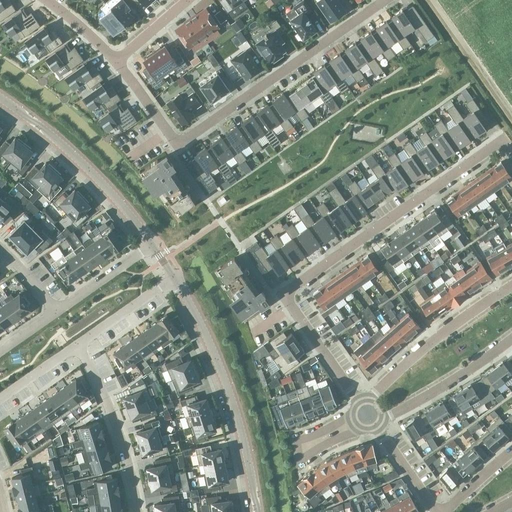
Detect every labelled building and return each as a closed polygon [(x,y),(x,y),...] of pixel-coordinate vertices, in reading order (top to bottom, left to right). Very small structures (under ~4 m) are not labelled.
[(0,0),(0,19),(1,20),(15,10),(8,0),(2,0),(2,1),(1,0),(0,0)] [(129,7),(122,0),(108,0),(105,3),(123,25),(125,26),(130,21),(129,20),(133,17),(126,9),(129,7)] [(241,0),(224,0),(220,3),(227,13),(243,2),(241,0)] [(268,0),(264,3),(268,8),(274,4),(270,0),(268,0)] [(302,0),(293,7),(297,14),(289,20),(298,33),(296,34),(300,39),(302,38),(303,39),(316,30),(305,14),(311,10),(303,0),(302,0)] [(318,0),(317,1),(330,20),(334,17),(335,18),(337,19),(341,16),(341,14),(340,13),(344,10),(337,0),(318,0)] [(113,34),(123,25),(105,3),(99,8),(105,14),(100,18),(113,34)] [(393,20),(404,35),(416,27),(426,41),(434,35),(413,6),(404,12),(402,10),(391,18),(393,20)] [(1,24),(10,36),(22,27),(27,34),(40,25),(31,13),(26,17),(21,9),(1,24)] [(193,23),(203,37),(218,27),(206,9),(196,16),(198,19),(193,23)] [(220,11),(214,15),(221,24),(226,20),(220,11)] [(230,24),(236,32),(245,26),(239,18),(230,24)] [(284,31),(276,20),(267,26),(269,28),(264,32),(265,34),(264,35),(265,37),(256,43),(259,47),(257,48),(261,55),(263,54),(268,61),(272,58),(273,60),(281,54),(280,53),(284,50),(279,43),(283,41),(279,35),(284,31)] [(393,20),(386,25),(384,22),(375,28),(377,31),(378,30),(389,46),(397,40),(403,49),(411,44),(404,35),(393,20)] [(203,37),(193,23),(187,26),(185,23),(181,26),(182,27),(177,30),(176,29),(175,30),(188,48),(203,37)] [(33,52),(44,44),(50,51),(62,42),(54,30),(49,33),(44,26),(24,40),(33,52)] [(378,30),(377,31),(370,36),(368,33),(360,39),(362,42),(362,41),(373,57),(381,51),(387,60),(395,55),(389,46),(378,30)] [(241,32),(236,35),(241,43),(246,39),(241,32)] [(362,41),(362,42),(355,47),(353,44),(344,50),(346,53),(347,52),(358,68),(366,62),(375,76),(383,71),(373,57),(362,41)] [(64,45),(45,58),(53,70),(65,62),(70,69),(83,60),(74,47),(69,51),(64,45)] [(159,47),(152,52),(167,72),(172,68),(176,73),(187,65),(175,48),(169,52),(164,46),(160,48),(159,47)] [(231,60),(230,59),(235,67),(236,66),(246,79),(259,70),(245,51),(231,60)] [(161,76),(167,72),(152,52),(146,56),(147,58),(143,61),(148,67),(142,71),(154,89),(165,81),(161,76)] [(347,52),(346,53),(339,58),(337,55),(329,61),(330,64),(331,63),(342,79),(350,73),(359,87),(367,81),(358,68),(347,52)] [(206,57),(213,67),(218,63),(211,54),(206,57)] [(201,61),(197,56),(189,61),(193,66),(201,61)] [(331,63),(330,64),(323,68),(322,66),(313,72),(318,79),(318,78),(326,90),(334,84),(341,93),(348,88),(342,79),(331,63)] [(84,64),(65,77),(73,89),(84,81),(90,88),(103,79),(94,66),(88,70),(84,64)] [(218,76),(212,80),(210,78),(206,81),(207,84),(201,88),(211,101),(228,90),(218,76)] [(187,83),(183,77),(176,82),(181,88),(187,83)] [(318,78),(318,79),(312,82),(310,80),(301,87),(310,101),(319,95),(325,104),(332,99),(333,99),(326,90),(318,78)] [(101,84),(82,97),(90,109),(102,101),(107,108),(120,99),(111,87),(106,91),(101,84)] [(179,94),(166,103),(172,111),(175,117),(176,117),(181,125),(194,116),(191,111),(200,105),(192,93),(194,91),(190,86),(179,94)] [(293,96),(287,100),(295,112),(301,121),(308,116),(302,106),(310,101),(301,87),(291,93),(293,96)] [(276,101),(269,107),(268,107),(279,123),(289,137),(297,132),(287,117),(295,112),(287,100),(283,93),(274,99),(276,101)] [(474,134),(473,134),(475,137),(483,131),(482,128),(489,123),(469,94),(464,98),(467,102),(465,104),(471,113),(463,118),(474,134)] [(325,104),(327,107),(332,113),(339,109),(334,102),(332,99),(325,104)] [(260,112),(253,117),(253,118),(263,133),(273,147),(281,142),(271,128),(279,123),(268,107),(269,107),(267,104),(259,110),(260,112)] [(458,145),(459,148),(468,142),(466,139),(473,134),(474,134),(463,118),(453,104),(446,110),(455,124),(447,129),(458,145)] [(117,106),(99,119),(107,130),(118,122),(123,130),(136,121),(128,108),(122,112),(117,106)] [(245,123),(238,128),(237,129),(248,144),(254,153),(262,148),(255,139),(263,133),(253,118),(253,117),(251,115),(243,121),(245,123)] [(440,134),(432,140),(443,156),(442,156),(444,158),(452,153),(450,150),(458,145),(447,129),(441,120),(433,125),(440,134)] [(305,126),(308,130),(313,127),(310,122),(305,126)] [(221,140),(232,155),(239,164),(244,160),(246,159),(240,150),(248,144),(237,129),(238,128),(236,126),(227,132),(229,134),(222,139),(221,140)] [(424,145),(416,151),(427,166),(426,167),(428,169),(436,164),(435,161),(442,156),(443,156),(432,140),(422,126),(414,131),(424,145)] [(396,137),(400,142),(406,137),(403,132),(396,137)] [(214,145),(206,150),(206,151),(217,166),(223,175),(231,170),(224,161),(232,155),(221,140),(222,139),(220,137),(212,143),(214,145)] [(10,162),(24,143),(18,139),(17,140),(15,138),(9,145),(4,142),(0,146),(0,157),(2,156),(10,162)] [(409,156),(401,162),(412,177),(411,178),(413,180),(421,174),(419,172),(426,167),(427,166),(416,151),(410,142),(402,147),(409,156)] [(24,143),(10,162),(18,169),(16,171),(22,175),(29,165),(25,161),(32,151),(30,149),(31,148),(24,143)] [(206,151),(206,150),(205,148),(196,153),(198,156),(190,161),(207,186),(214,182),(215,181),(209,172),(217,166),(206,151)] [(393,167),(385,173),(393,184),(392,185),(397,191),(405,185),(404,183),(411,178),(412,177),(401,162),(394,153),(387,158),(393,167)] [(364,159),(369,166),(377,161),(372,154),(371,154),(364,159)] [(181,212),(195,202),(186,190),(184,192),(168,170),(176,164),(176,163),(173,165),(166,155),(158,161),(157,159),(143,169),(146,174),(143,176),(148,184),(149,184),(149,183),(151,182),(155,189),(159,186),(162,190),(158,193),(163,200),(167,198),(170,202),(169,202),(174,210),(178,207),(181,212)] [(244,160),(239,164),(245,174),(251,170),(244,160)] [(190,161),(185,165),(205,195),(217,187),(214,182),(207,186),(190,161)] [(37,189),(55,169),(49,164),(48,165),(46,162),(37,172),(33,168),(24,177),(37,189)] [(491,169),(502,184),(511,178),(500,162),(491,169)] [(378,178),(369,184),(379,198),(388,191),(387,189),(392,185),(393,184),(385,173),(379,164),(371,169),(378,178)] [(60,174),(55,169),(37,189),(49,200),(60,189),(55,185),(62,177),(60,175),(60,174)] [(491,169),(482,175),(493,190),(502,184),(491,169)] [(482,175),(473,181),(484,197),(493,190),(482,175)] [(230,185),(236,180),(233,176),(226,180),(230,185)] [(344,181),(353,195),(354,195),(362,206),(368,202),(370,204),(379,198),(369,184),(361,190),(355,181),(352,182),(348,178),(344,181)] [(220,184),(224,189),(230,185),(226,180),(220,184)] [(473,181),(465,188),(475,203),(484,197),(473,181)] [(14,187),(21,193),(25,188),(18,182),(16,184),(14,187)] [(332,182),(324,187),(338,206),(349,221),(357,216),(358,218),(366,212),(362,206),(361,206),(353,195),(345,200),(332,182)] [(475,203),(465,188),(456,194),(466,209),(475,203)] [(66,213),(83,197),(77,191),(77,192),(74,189),(67,196),(63,192),(52,203),(56,207),(58,205),(66,213)] [(28,199),(30,201),(32,203),(36,198),(32,194),(28,199)] [(466,209),(456,194),(447,200),(457,216),(466,209)] [(25,206),(30,201),(28,199),(23,195),(18,200),(25,206)] [(83,197),(66,213),(73,221),(71,222),(76,227),(87,217),(83,212),(90,206),(87,203),(88,202),(83,197)] [(0,220),(4,215),(9,219),(18,208),(13,204),(10,207),(2,200),(0,201),(0,220)] [(25,206),(29,210),(33,206),(34,205),(32,203),(30,201),(25,206)] [(323,202),(316,207),(322,217),(333,232),(334,232),(341,226),(343,229),(351,223),(349,221),(338,206),(330,211),(323,202)] [(301,203),(293,209),(306,227),(317,243),(318,243),(326,237),(327,240),(335,234),(334,232),(333,232),(322,217),(314,222),(301,203)] [(426,216),(425,217),(439,236),(454,225),(446,214),(440,219),(439,217),(434,209),(426,215),(426,216)] [(106,220),(110,217),(106,211),(105,211),(101,214),(106,220)] [(15,244),(16,243),(18,244),(33,229),(28,224),(32,220),(24,212),(14,222),(18,226),(9,235),(10,237),(9,238),(15,244)] [(416,223),(433,247),(437,244),(433,240),(439,236),(425,217),(416,223)] [(123,246),(118,239),(121,237),(119,235),(118,234),(116,236),(112,229),(114,228),(112,223),(100,232),(114,252),(123,246)] [(407,229),(421,249),(426,245),(429,250),(433,247),(416,223),(407,229)] [(288,227),(285,229),(291,238),(302,254),(302,253),(310,248),(312,251),(320,245),(318,243),(317,243),(306,227),(298,233),(292,224),(288,227)] [(66,227),(61,232),(65,237),(71,233),(66,227)] [(27,253),(36,244),(42,250),(52,240),(42,230),(38,234),(33,229),(18,244),(19,246),(18,247),(24,253),(25,252),(27,253)] [(407,229),(398,235),(415,259),(416,259),(412,255),(421,249),(407,229)] [(494,229),(485,235),(488,240),(497,234),(494,229)] [(70,239),(76,236),(73,231),(71,233),(67,235),(70,239)] [(100,232),(94,236),(91,231),(88,234),(91,238),(104,257),(113,251),(114,252),(100,232)] [(266,236),(269,240),(275,236),(272,232),(266,236)] [(454,238),(461,248),(467,243),(460,233),(454,238)] [(277,235),(269,240),(276,249),(287,264),(294,259),(296,262),(304,256),(302,253),(302,254),(291,238),(283,244),(277,235)] [(390,241),(403,261),(408,258),(411,262),(415,259),(398,235),(390,241)] [(91,238),(82,244),(96,263),(104,257),(91,238)] [(388,272),(403,261),(390,241),(388,242),(379,247),(385,255),(386,256),(380,261),(388,272)] [(256,242),(244,250),(265,280),(271,276),(253,251),(260,247),(256,242)] [(493,247),(496,253),(506,269),(511,265),(511,258),(506,247),(503,242),(493,247)] [(82,244),(73,250),(87,270),(96,263),(82,244)] [(260,247),(253,251),(271,276),(279,270),(280,273),(288,267),(287,264),(276,249),(267,255),(261,246),(260,247)] [(441,253),(445,259),(451,255),(447,249),(441,253)] [(87,270),(73,250),(65,256),(63,254),(63,255),(78,276),(86,270),(87,270)] [(506,269),(496,253),(487,258),(496,274),(506,269)] [(44,254),(38,258),(42,264),(48,260),(44,254)] [(78,276),(63,255),(51,263),(54,269),(58,266),(60,269),(57,271),(63,280),(66,278),(69,282),(78,276)] [(358,262),(369,278),(378,271),(367,256),(358,262)] [(260,306),(268,300),(262,290),(264,289),(264,288),(255,294),(240,271),(242,270),(234,258),(220,267),(223,272),(220,274),(225,282),(226,281),(229,285),(225,288),(230,295),(234,293),(237,297),(233,299),(238,306),(236,307),(235,307),(241,315),(244,313),(247,317),(261,308),(260,306)] [(431,263),(434,268),(441,264),(438,258),(431,263)] [(358,262),(349,268),(360,284),(369,278),(358,262)] [(480,262),(465,273),(476,288),(489,279),(485,270),(480,262)] [(349,268),(340,275),(351,290),(360,284),(349,268)] [(419,276),(425,273),(421,268),(416,271),(419,276)] [(462,269),(453,275),(467,295),(476,288),(465,273),(462,269)] [(340,275),(331,281),(342,296),(351,290),(340,275)] [(453,275),(444,281),(458,301),(467,295),(453,275)] [(403,280),(397,285),(400,289),(406,285),(407,285),(403,280)] [(342,296),(331,281),(322,287),(333,303),(342,296)] [(435,287),(449,307),(458,301),(444,281),(435,287)] [(333,303),(322,287),(313,294),(324,309),(333,303)] [(418,289),(425,300),(420,304),(431,320),(440,313),(429,298),(421,287),(418,289)] [(434,294),(429,298),(440,313),(449,307),(435,287),(431,290),(434,294)] [(30,309),(27,305),(30,303),(23,295),(21,296),(19,294),(13,297),(11,294),(7,296),(21,316),(30,309)] [(21,316),(7,296),(3,299),(6,303),(1,306),(0,304),(12,322),(21,316)] [(386,303),(382,306),(385,311),(390,308),(386,303)] [(12,322),(0,304),(0,323),(3,328),(12,322)] [(385,311),(391,319),(395,316),(390,308),(385,311)] [(169,337),(178,332),(180,335),(186,331),(178,316),(171,321),(166,314),(157,320),(171,341),(172,341),(169,337)] [(408,314),(399,321),(412,335),(420,328),(408,314)] [(399,321),(395,316),(391,319),(396,325),(391,328),(404,343),(412,335),(399,321)] [(149,328),(163,347),(171,341),(157,320),(157,321),(157,322),(149,328)] [(311,325),(316,330),(320,325),(314,321),(311,325)] [(335,334),(345,327),(342,322),(341,321),(331,328),(335,334)] [(385,321),(377,327),(381,332),(389,326),(385,321)] [(347,330),(351,337),(356,334),(355,333),(351,327),(347,330)] [(149,328),(140,334),(154,353),(157,351),(154,347),(160,344),(162,347),(163,347),(149,328)] [(391,328),(383,336),(396,350),(404,343),(391,328)] [(341,344),(351,337),(347,330),(337,337),(341,344)] [(370,337),(375,343),(387,357),(396,350),(383,336),(378,330),(370,337)] [(291,333),(283,339),(279,334),(269,341),(278,355),(273,359),(273,360),(298,342),(291,333)] [(140,334),(131,340),(145,360),(154,353),(140,334)] [(370,337),(361,344),(379,364),(387,357),(375,343),(370,337)] [(131,340),(122,346),(136,366),(134,362),(142,356),(145,360),(131,340)] [(304,351),(298,342),(273,360),(283,373),(299,362),(296,357),(304,351)] [(263,344),(252,352),(257,359),(268,351),(263,344)] [(379,364),(361,344),(353,351),(371,372),(379,364)] [(113,353),(116,357),(114,358),(119,368),(122,365),(124,368),(130,364),(132,368),(136,366),(122,346),(113,353)] [(177,352),(181,357),(187,352),(184,347),(177,352)] [(307,360),(310,365),(317,360),(314,355),(307,360)] [(171,380),(196,369),(193,362),(191,362),(190,359),(181,363),(179,358),(165,364),(167,370),(171,380)] [(511,375),(511,364),(508,359),(503,363),(502,362),(494,368),(504,382),(511,375)] [(304,371),(311,369),(307,360),(301,365),(304,371)] [(154,362),(149,366),(152,370),(157,366),(154,362)] [(152,371),(152,370),(149,366),(142,370),(146,375),(152,371)] [(504,382),(494,368),(486,374),(486,375),(481,379),(482,381),(490,392),(504,382)] [(196,369),(171,380),(178,395),(192,389),(190,384),(199,380),(198,377),(199,376),(196,369)] [(166,382),(171,380),(167,370),(162,372),(166,382)] [(273,381),(277,378),(280,376),(277,370),(269,376),(272,380),(273,381)] [(123,373),(116,376),(121,388),(124,386),(128,384),(123,373)] [(292,380),(290,375),(282,379),(284,384),(292,380)] [(148,399),(148,400),(151,399),(144,383),(140,378),(129,385),(132,394),(123,397),(124,400),(123,401),(126,408),(148,399)] [(280,385),(277,378),(273,381),(272,380),(268,383),(270,388),(280,385)] [(75,379),(66,385),(80,405),(89,399),(90,400),(94,396),(90,389),(85,393),(84,392),(87,390),(81,381),(78,383),(75,379)] [(327,410),(326,408),(336,404),(333,396),(336,395),(333,388),(330,384),(328,385),(326,379),(317,383),(319,388),(318,388),(327,410)] [(478,384),(485,395),(490,392),(482,381),(478,384)] [(478,384),(477,382),(471,385),(471,384),(462,390),(470,404),(485,395),(478,384)] [(66,386),(57,392),(71,411),(80,405),(66,385),(66,386)] [(313,414),(316,413),(306,385),(301,387),(303,392),(297,394),(307,418),(314,415),(313,414)] [(307,387),(306,385),(316,413),(319,412),(320,413),(327,410),(318,388),(312,390),(311,385),(307,387)] [(470,404),(462,390),(453,395),(453,396),(448,399),(458,415),(460,419),(466,416),(464,413),(473,408),(470,404)] [(57,392),(48,398),(62,417),(70,412),(71,411),(57,392)] [(500,393),(495,397),(499,402),(504,398),(500,393)] [(307,418),(297,394),(298,396),(288,399),(296,421),(299,420),(299,421),(307,418)] [(194,395),(180,400),(184,413),(185,416),(210,408),(209,405),(208,401),(207,401),(206,398),(196,401),(194,395)] [(47,398),(40,404),(53,424),(61,418),(62,417),(48,398),(47,398)] [(152,409),(148,400),(148,399),(126,408),(129,415),(130,415),(131,418),(140,414),(142,420),(157,414),(154,408),(152,409)] [(288,399),(271,406),(279,425),(280,425),(279,424),(285,422),(286,426),(294,423),(293,422),(296,421),(288,399)] [(458,415),(448,399),(443,402),(442,401),(433,407),(443,423),(458,415)] [(53,424),(40,404),(31,410),(44,430),(46,429),(53,424)] [(438,433),(435,428),(443,423),(433,407),(424,412),(425,413),(419,416),(432,437),(438,433)] [(210,408),(185,416),(188,425),(188,427),(213,419),(213,418),(212,418),(212,417),(211,416),(212,416),(210,408)] [(31,410),(22,416),(35,436),(44,430),(31,410)] [(91,413),(81,419),(84,423),(94,417),(91,413)] [(511,413),(507,417),(508,417),(503,421),(511,431),(511,413)] [(469,415),(461,420),(465,426),(473,421),(469,415)] [(13,422),(27,442),(35,436),(22,416),(13,422)] [(404,424),(415,441),(423,436),(426,440),(432,437),(419,416),(414,419),(414,418),(404,424)] [(499,417),(486,428),(501,444),(508,438),(508,437),(511,433),(511,431),(503,421),(499,417)] [(138,443),(161,436),(158,426),(160,426),(158,419),(144,424),(146,429),(136,432),(137,435),(136,436),(138,443)] [(191,437),(193,443),(205,439),(204,433),(216,430),(215,426),(216,426),(213,419),(188,427),(191,426),(194,436),(191,437)] [(24,444),(27,442),(13,422),(13,421),(10,423),(3,428),(8,435),(5,437),(8,440),(10,438),(15,445),(20,441),(23,445),(24,444)] [(72,442),(102,433),(101,428),(100,429),(98,422),(75,429),(78,440),(72,442)] [(471,434),(476,430),(472,425),(467,429),(471,434)] [(448,431),(452,436),(457,432),(453,428),(448,431)] [(488,430),(475,440),(487,454),(492,450),(493,451),(501,444),(486,428),(488,430)] [(176,432),(168,434),(170,440),(171,443),(178,440),(176,432)] [(463,432),(459,435),(462,440),(467,437),(463,432)] [(102,433),(72,442),(74,448),(82,445),(83,450),(81,451),(105,443),(102,433)] [(53,439),(55,447),(63,445),(60,434),(53,439)] [(164,446),(161,436),(138,443),(140,451),(142,450),(143,454),(152,451),(154,456),(168,452),(166,446),(164,446)] [(8,440),(5,437),(0,440),(5,452),(15,445),(10,438),(8,440)] [(432,437),(426,440),(432,450),(437,446),(432,437)] [(449,442),(453,448),(457,445),(453,440),(453,439),(449,442)] [(475,440),(463,451),(475,466),(483,459),(483,458),(487,454),(475,440)] [(28,444),(32,450),(36,447),(32,441),(28,444)] [(109,454),(105,443),(81,451),(84,462),(78,463),(79,464),(109,454)] [(363,445),(359,446),(367,470),(367,469),(377,467),(371,443),(364,446),(363,445)] [(208,451),(207,445),(195,448),(198,465),(224,459),(223,451),(221,452),(221,449),(208,451)] [(62,446),(55,447),(57,456),(64,454),(62,446)] [(355,448),(348,451),(356,473),(367,470),(359,446),(355,448)] [(348,451),(337,456),(347,477),(356,473),(348,451)] [(464,453),(452,464),(462,476),(467,472),(467,473),(475,466),(463,451),(462,451),(464,453)] [(88,467),(90,473),(108,467),(112,466),(109,459),(110,459),(109,454),(79,464),(80,470),(88,467)] [(67,456),(60,458),(62,466),(69,464),(67,456)] [(326,461),(335,477),(344,472),(347,477),(337,456),(326,461)] [(148,479),(173,473),(170,457),(155,460),(156,466),(146,468),(147,471),(146,472),(148,479)] [(198,465),(204,464),(204,466),(206,474),(203,474),(203,475),(226,470),(226,469),(225,469),(225,467),(226,467),(225,461),(224,459),(198,465)] [(316,468),(330,487),(338,482),(335,477),(326,461),(316,468)] [(452,464),(439,475),(450,488),(458,481),(457,480),(462,476),(452,464)] [(22,475),(11,478),(13,485),(12,485),(14,489),(38,483),(36,483),(32,466),(21,469),(22,475)] [(108,467),(90,473),(91,476),(110,471),(108,467)] [(173,469),(176,483),(185,481),(182,467),(173,469)] [(53,479),(55,479),(60,477),(61,477),(62,477),(59,468),(51,471),(53,479)] [(310,472),(306,475),(321,494),(330,487),(316,468),(310,473),(310,472)] [(203,486),(204,492),(219,489),(218,483),(228,481),(227,478),(228,477),(226,470),(203,475),(205,485),(203,486)] [(388,473),(391,479),(399,476),(395,470),(388,473)] [(173,474),(173,473),(148,479),(149,487),(151,487),(151,490),(161,488),(162,493),(177,490),(176,484),(173,484),(171,474),(173,474)] [(297,483),(309,496),(306,498),(307,499),(313,505),(317,502),(319,503),(318,501),(321,499),(319,496),(321,494),(306,475),(303,478),(297,483)] [(63,483),(62,477),(61,477),(60,477),(55,479),(56,485),(63,483)] [(117,485),(115,478),(93,482),(94,487),(86,489),(87,495),(118,489),(117,485)] [(187,481),(180,482),(182,491),(189,490),(187,481)] [(14,489),(16,500),(41,494),(38,483),(14,489)] [(382,487),(385,491),(392,487),(389,483),(382,487)] [(358,484),(352,487),(355,494),(361,491),(358,484)] [(348,485),(343,488),(347,497),(353,494),(348,485)] [(299,492),(295,487),(290,492),(294,497),(299,492)] [(380,487),(372,490),(373,494),(379,495),(383,493),(380,487)] [(120,500),(118,489),(87,495),(93,494),(95,505),(120,500)] [(405,511),(418,511),(413,503),(415,502),(413,502),(407,491),(397,497),(405,511)] [(344,492),(336,496),(336,497),(338,500),(338,501),(346,497),(344,492)] [(16,500),(19,511),(44,505),(41,494),(16,500)] [(153,511),(180,511),(178,495),(163,497),(164,503),(154,505),(154,508),(153,508),(153,511)] [(327,501),(330,504),(338,500),(336,497),(335,495),(327,501)] [(225,511),(233,511),(232,503),(231,503),(231,500),(218,502),(218,496),(205,497),(206,504),(209,504),(209,511),(225,511)] [(405,511),(397,497),(388,502),(386,498),(385,498),(393,511),(405,511)] [(393,511),(385,498),(381,500),(383,505),(378,507),(380,511),(393,511)] [(119,511),(122,511),(120,500),(95,505),(96,511),(119,511)] [(332,507),(333,511),(343,509),(343,508),(342,503),(332,507)]
